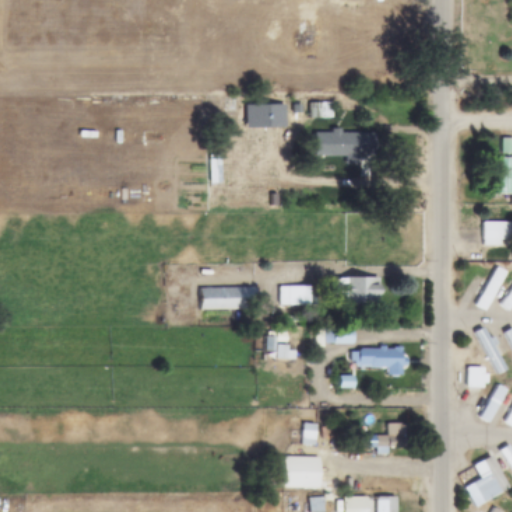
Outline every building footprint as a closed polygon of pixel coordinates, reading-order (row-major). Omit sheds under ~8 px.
[(227,101),(208,101),(208,122),(227,122),(227,101)] [(330,119),(330,103),(306,103),(306,119),(330,119)] [(320,150),(320,173),(359,173),(359,143),(334,143),(334,150),(320,150)] [(511,194),(511,158),(492,158),(491,194),(511,194)] [(510,241),(510,222),(480,222),(480,246),(499,246),(499,241),(510,241)] [(472,305),(481,310),(504,273),(495,268),(472,305)] [(376,304),(376,278),(332,278),(332,304),(376,304)] [(276,305),(305,305),(305,286),(276,286),(276,305)] [(255,310),(255,287),(197,287),(197,310),(255,310)] [(511,303),(511,287),(497,305),(505,312),(511,303)] [(511,332),(510,328),(501,332),(511,354),(511,332)] [(350,344),(350,329),(326,329),(326,344),(350,344)] [(474,338),(497,374),(504,370),(482,333),(474,338)] [(354,348),(354,367),(385,368),(384,377),(399,377),(399,348),(354,348)] [(464,386),(480,386),(480,367),(464,367),(464,386)] [(477,418),(486,423),(504,389),(495,385),(477,418)] [(511,405),(503,424),(511,428),(511,405)] [(373,436),(373,451),(403,451),(403,424),(384,424),(384,436),(373,436)] [(511,453),(506,444),(496,451),(511,474),(511,453)] [(478,480),(462,488),(471,507),(506,489),(488,456),(470,466),(478,480)] [(317,489),(317,457),(280,457),(280,489),(317,489)] [(322,511),(321,497),(306,497),(306,511),(322,511)] [(340,511),(393,511),(393,497),(340,497),(340,511)]
